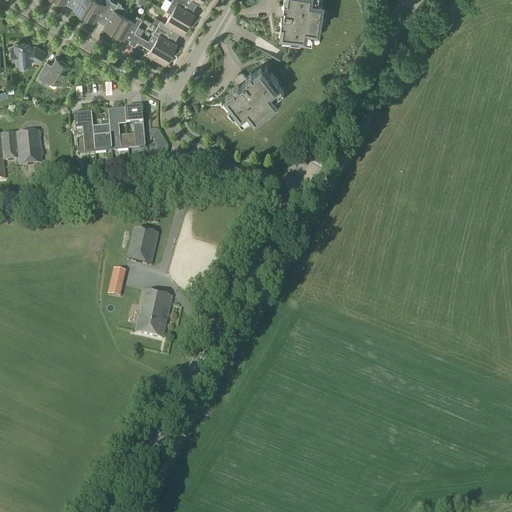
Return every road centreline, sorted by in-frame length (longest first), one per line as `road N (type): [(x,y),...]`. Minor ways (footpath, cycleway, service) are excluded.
road 1 (secondary): [(111,511),(299,188)]
road 2 (residential): [(0,205),(191,189),(214,185),(228,168)]
road 3 (secondary): [(299,188),(415,0)]
road 4 (residential): [(6,0),(173,96)]
